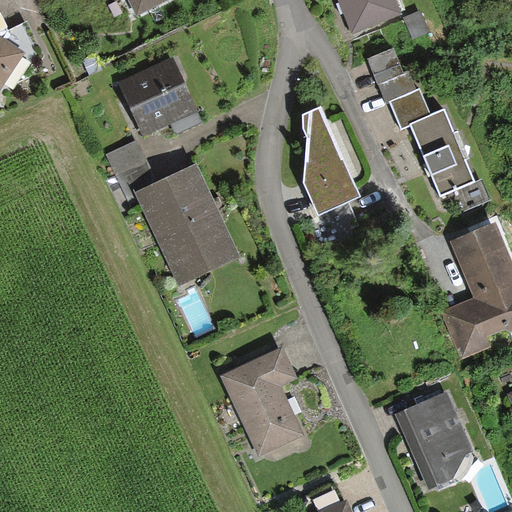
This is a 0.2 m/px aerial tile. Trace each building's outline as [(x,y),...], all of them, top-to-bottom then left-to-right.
[(126,0),(136,17),(168,0),(126,0)] [(396,0),(338,0),(351,33),(402,13),(396,0)] [(0,89),(8,78),(17,83),(33,72),(45,55),(26,19),(10,27),(2,11),(0,12),(0,89)] [(421,11),(404,18),(413,39),(430,32),(421,11)] [(389,102),(417,90),(409,72),(405,74),(394,48),(367,59),(386,103),(389,102)] [(174,58),(119,83),(143,134),(198,109),(174,58)] [(417,90),(389,102),(400,129),(412,125),(441,195),(447,192),(456,213),(490,200),(481,178),(474,181),(445,110),(432,115),(421,88),(417,90)] [(321,108),(303,116),(303,129),(309,139),(304,181),(319,216),(360,198),(321,108)] [(195,164),(136,190),(177,281),(236,255),(195,164)] [(511,259),(497,222),(450,242),(473,299),(442,310),(460,360),(491,346),(488,336),(505,330),(511,332),(511,331),(511,259)] [(293,377),(280,348),(221,376),(258,453),(300,434),(277,385),(293,377)] [(447,393),(393,416),(428,489),(452,478),(466,454),(470,447),(447,393)] [(350,511),(344,500),(319,511),(350,511)]
